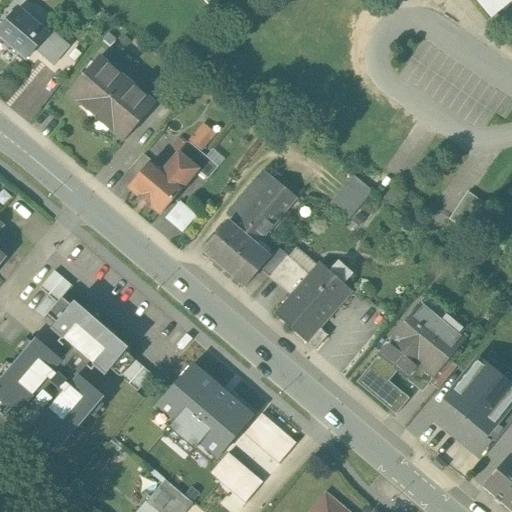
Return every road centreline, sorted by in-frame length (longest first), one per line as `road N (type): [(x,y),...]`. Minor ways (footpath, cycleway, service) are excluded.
road 1 (secondary): [(334,415),(90,197)]
road 2 (secondary): [(446,511),(334,415)]
road 3 (residential): [(90,197),(0,305)]
road 4 (residential): [(334,415),(254,511)]
